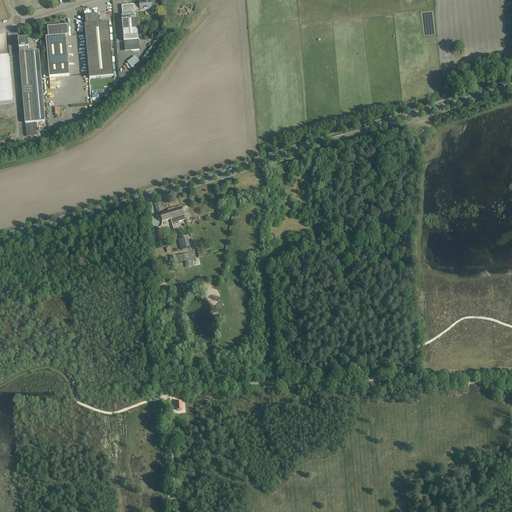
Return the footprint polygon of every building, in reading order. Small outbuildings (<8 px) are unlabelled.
[(151,2),(151,1),(139,2),(140,5),(135,5),(135,10),(140,10),(140,11),(146,10),(146,9),(151,9),(152,13),(156,13),(159,13),(158,6),(151,6),(151,2)] [(130,41),(131,51),(139,51),(138,40),(139,40),(137,15),(136,15),(135,10),(135,5),(135,4),(122,5),(123,16),(121,16),(124,42),(130,41)] [(86,25),(85,25),(89,79),(113,77),(108,23),(99,24),(99,15),(85,16),(86,25)] [(46,38),(49,78),(69,76),(66,36),(68,36),(67,26),(47,28),(48,38),(46,38)] [(20,53),(29,52),(28,48),(29,48),(28,39),(18,39),(19,49),(20,53)] [(39,51),(29,52),(20,53),(19,53),(25,124),(45,122),(39,51)] [(136,54),(128,61),(133,67),(141,59),(136,54)] [(0,104),(14,103),(10,57),(0,57),(0,104)] [(30,124),(25,125),(26,137),(31,137),(34,136),(36,136),(35,124),(30,124)] [(183,211),(182,207),(168,211),(168,212),(160,215),(161,219),(162,222),(171,220),(176,236),(179,235),(176,224),(178,224),(177,222),(185,220),(183,211)] [(190,248),(187,238),(178,241),(181,250),(190,248)] [(194,253),(173,257),(170,257),(171,265),(184,262),(185,265),(193,264),(192,261),(195,260),(194,253)]
